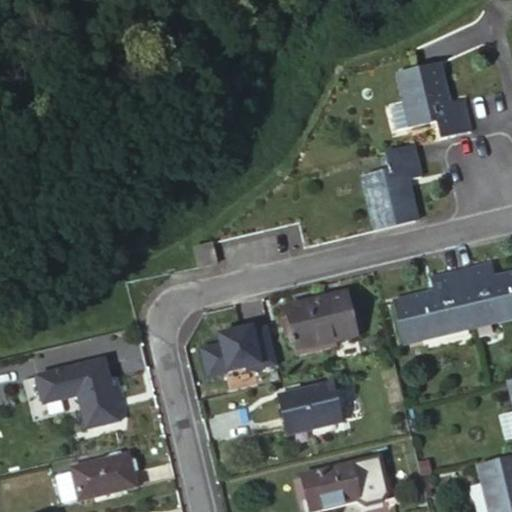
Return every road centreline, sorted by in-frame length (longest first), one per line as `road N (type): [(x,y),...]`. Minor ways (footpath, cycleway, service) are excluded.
road 1 (residential): [(499,222),(169,305)]
road 2 (unclassified): [(169,305),(160,336),(202,511)]
